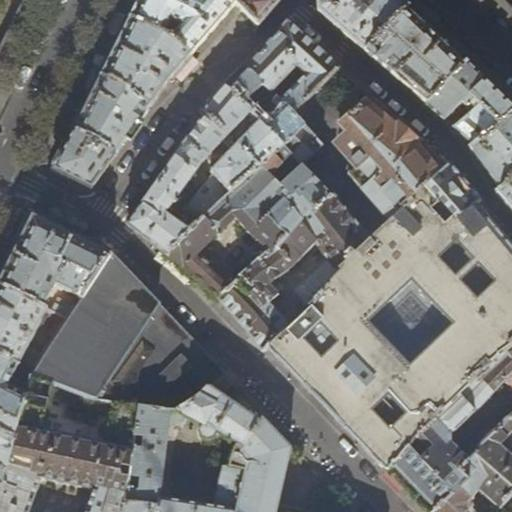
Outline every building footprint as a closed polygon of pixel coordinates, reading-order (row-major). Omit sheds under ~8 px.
[(138,0),(129,18),(164,35),(169,22),(174,24),(180,24),(170,38),(191,56),(194,52),(236,5),(232,0),(138,0)] [(232,0),(236,5),(258,27),(262,22),(276,5),(276,4),(276,2),(273,0),(232,0)] [(364,52),(408,9),(398,0),(316,0),(318,11),(364,52)] [(423,23),(408,9),(364,52),(371,58),(378,64),(390,75),(414,95),(426,106),(466,65),(423,23)] [(118,41),(100,76),(130,91),(149,107),(165,85),(167,83),(168,82),(191,56),(170,38),(164,35),(129,18),(118,41)] [(286,24),(258,55),(249,66),(246,69),(244,66),(223,86),(280,148),(283,151),(303,129),(303,127),(322,107),(311,96),(339,69),(319,52),(286,24)] [(485,84),(466,65),(426,106),(442,121),(452,113),(457,118),(462,113),(458,108),(461,105),(468,113),(451,128),(471,145),(511,115),(511,110),(509,107),(485,84)] [(90,97),(73,131),(97,141),(115,155),(135,127),(149,107),(130,91),(100,76),(90,97)] [(169,165),(157,183),(128,222),(128,226),(150,242),(166,255),(280,148),(223,86),(215,96),(200,114),(204,117),(195,128),(168,164),(169,165)] [(357,97),(361,92),(355,88),(352,92),(357,97)] [(346,176),(387,222),(426,188),(438,176),(413,145),(410,143),(396,131),(364,103),(338,127),(345,135),(338,141),(338,150),(355,168),(346,176)] [(511,115),(471,145),(467,147),(479,162),(489,174),(498,187),(494,192),(511,212),(511,115)] [(210,291),(218,299),(231,286),(214,267),(197,253),(232,219),(263,248),(255,254),(260,260),(269,252),(270,253),(290,235),(289,233),(330,197),(330,196),(302,170),(282,188),(272,177),(282,167),(280,165),(287,158),(296,168),(299,165),(300,166),(319,146),(303,129),(283,151),(280,148),(166,255),(202,282),(210,291)] [(72,180),(91,189),(102,173),(115,155),(97,141),(73,131),(70,136),(53,170),(72,180)] [(445,169),(438,176),(426,188),(457,222),(476,205),(479,201),(471,192),(464,184),(456,175),(449,166),(445,169)] [(365,449),(385,470),(446,403),(511,349),(511,247),(490,222),(476,205),(457,222),(426,188),(387,222),(369,238),(367,241),(365,239),(351,254),(332,277),(306,306),(290,324),(289,325),(287,325),(267,347),(273,354),(281,362),(294,375),(310,392),(328,411),(333,417),(350,434),(351,435),(365,449)] [(262,351),(267,347),(287,325),(289,325),(290,324),(268,303),(278,295),(269,285),(314,244),(328,260),(294,292),(306,306),(332,277),(351,254),(365,239),(367,241),(369,238),(356,222),(359,219),(348,206),(345,208),(333,193),(330,196),(330,197),(289,233),(290,235),(270,253),(269,252),(260,260),(231,286),(218,299),(224,306),(237,320),(247,331),(256,344),(262,351)] [(14,249),(0,277),(0,286),(43,308),(54,287),(80,299),(111,257),(85,243),(77,239),(32,215),(14,249)] [(66,320),(44,355),(35,370),(30,379),(90,400),(97,402),(137,409),(173,412),(193,401),(208,388),(209,389),(224,375),(219,369),(193,342),(162,310),(159,307),(150,297),(111,257),(80,299),(71,312),(55,303),(51,312),(62,318),(66,320)] [(0,353),(35,370),(44,355),(28,347),(43,317),(59,325),(62,318),(51,312),(43,308),(0,286),(0,353)] [(385,470),(392,477),(408,495),(423,510),(424,511),(433,511),(466,479),(459,473),(467,462),(466,460),(446,439),(505,383),(511,391),(511,349),(446,403),(385,470)] [(0,414),(16,423),(27,395),(8,385),(13,374),(29,381),(30,379),(35,370),(0,353),(0,414)] [(121,511),(126,493),(131,453),(137,409),(97,402),(90,400),(30,379),(29,381),(28,386),(22,383),(19,389),(27,393),(27,395),(16,423),(15,429),(6,466),(4,474),(0,484),(0,511),(28,511),(41,480),(93,491),(85,511),(121,511)] [(126,493),(121,511),(233,511),(243,473),(226,470),(224,470),(215,507),(159,499),(168,426),(180,427),(185,418),(203,427),(199,433),(201,438),(209,441),(214,433),(236,445),(237,443),(242,447),(260,421),(264,416),(239,390),(230,403),(225,400),(216,393),(209,389),(208,388),(193,401),(173,412),(137,409),(131,453),(126,493)] [(0,471),(4,474),(6,466),(15,429),(16,423),(0,414),(0,471)] [(511,511),(511,415),(466,460),(467,462),(459,473),(466,479),(433,511),(466,511),(467,510),(468,510),(471,506),(471,503),(470,500),(478,490),(497,508),(511,492),(511,511)] [(273,511),(288,450),(260,421),(242,447),(237,443),(236,445),(226,470),(243,473),(233,511),(273,511)]
